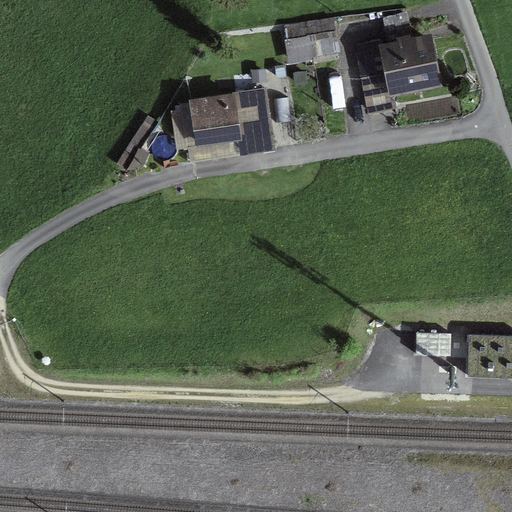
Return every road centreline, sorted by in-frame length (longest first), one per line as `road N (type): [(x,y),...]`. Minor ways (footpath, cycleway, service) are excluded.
road 1 (track): [(511,403),(46,386),(25,379),(8,359),(0,327)]
road 2 (residential): [(458,0),(511,152)]
